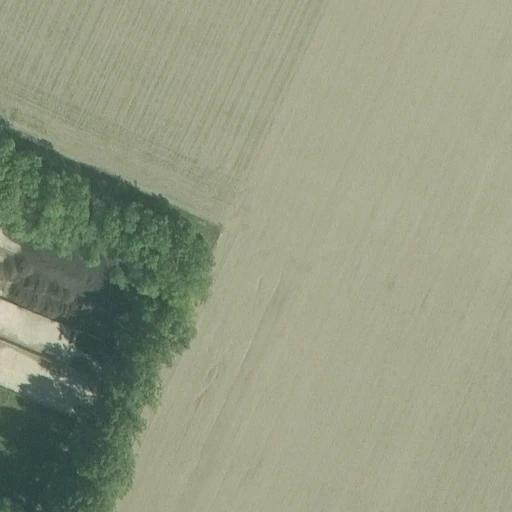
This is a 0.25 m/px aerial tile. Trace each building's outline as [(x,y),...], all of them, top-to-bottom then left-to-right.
[(120,273),(126,254),(66,233),(61,245),(46,240),(53,221),(40,216),(28,250),(109,278),(112,270),(120,273)] [(0,230),(12,234),(15,225),(0,219),(0,230)] [(0,269),(0,275),(78,304),(89,276),(9,246),(0,269)] [(84,334),(90,322),(30,295),(25,308),(84,334)] [(54,348),(0,348),(0,371),(64,391),(74,360),(38,348),(56,348),(54,348)]
